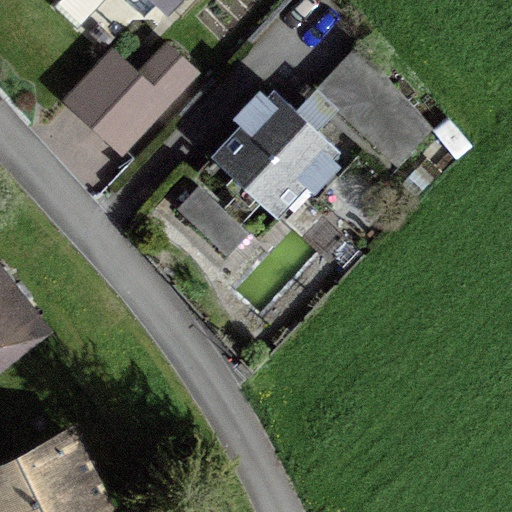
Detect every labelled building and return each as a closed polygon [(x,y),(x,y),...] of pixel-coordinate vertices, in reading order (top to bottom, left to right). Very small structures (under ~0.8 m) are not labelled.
[(119,0),(135,14),(146,14),(159,0),(119,0)] [(354,47),(311,92),(393,170),(429,131),(354,47)] [(185,73),(163,52),(93,127),(115,147),(185,73)] [(230,120),(237,127),(208,158),(274,221),(303,190),(311,196),(337,168),(330,161),(337,154),(315,133),(325,122),(303,102),(293,113),(270,91),(263,99),(256,92),(230,120)] [(173,210),(224,258),(246,235),(195,187),(173,210)] [(0,273),(0,348),(36,321),(0,273)] [(105,511),(69,439),(0,474),(0,511),(105,511)]
